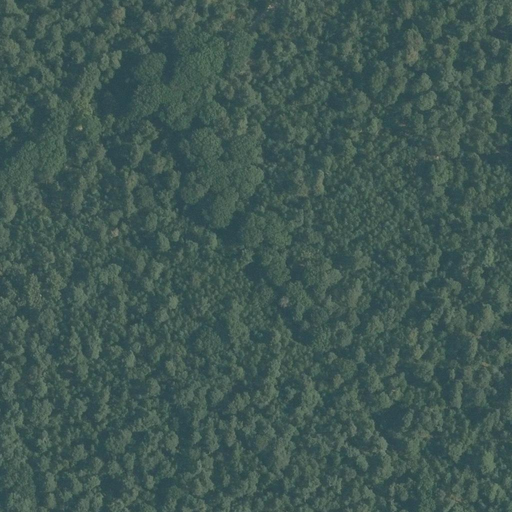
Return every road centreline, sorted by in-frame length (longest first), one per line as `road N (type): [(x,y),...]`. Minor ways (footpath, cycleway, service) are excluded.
road 1 (track): [(423,511),(162,82)]
road 2 (track): [(282,0),(184,70),(0,172)]
